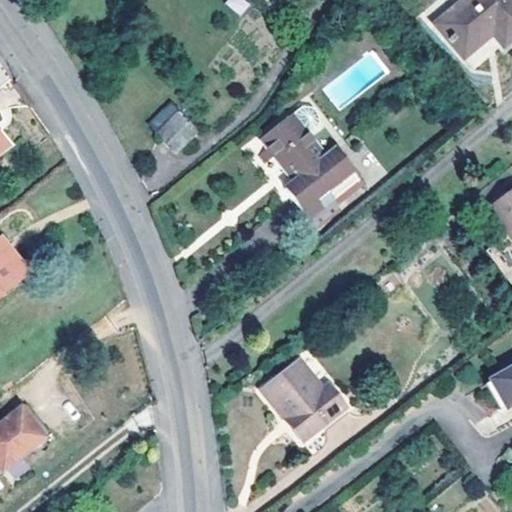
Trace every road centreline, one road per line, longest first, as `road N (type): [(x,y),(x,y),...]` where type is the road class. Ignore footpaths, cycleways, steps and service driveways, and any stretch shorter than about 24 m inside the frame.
road 1 (residential): [(0,9),(96,142),(172,377),(182,511)]
road 2 (unknown): [(172,377),(511,101)]
